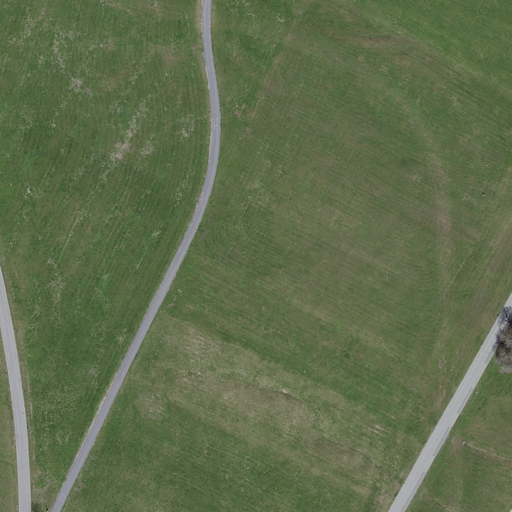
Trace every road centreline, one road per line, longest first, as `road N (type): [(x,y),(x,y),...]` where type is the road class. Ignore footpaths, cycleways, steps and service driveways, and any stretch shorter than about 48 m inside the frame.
road 1 (track): [(207,0),(213,172),(200,216),(56,511)]
road 2 (tertiary): [(397,511),(511,307)]
road 3 (tertiary): [(25,511),(22,424),(0,288)]
